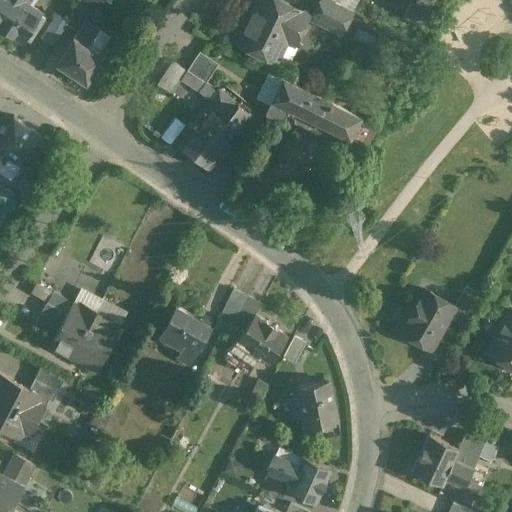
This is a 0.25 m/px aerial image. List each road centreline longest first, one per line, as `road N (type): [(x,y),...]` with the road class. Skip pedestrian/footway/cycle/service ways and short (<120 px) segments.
road 1 (residential): [(369,394),(363,362),(327,287),(274,234),(102,133)]
road 2 (residential): [(0,288),(102,133)]
road 3 (residential): [(198,0),(102,133)]
road 4 (residential): [(511,410),(473,392),(369,394)]
road 5 (residential): [(102,133),(0,65)]
